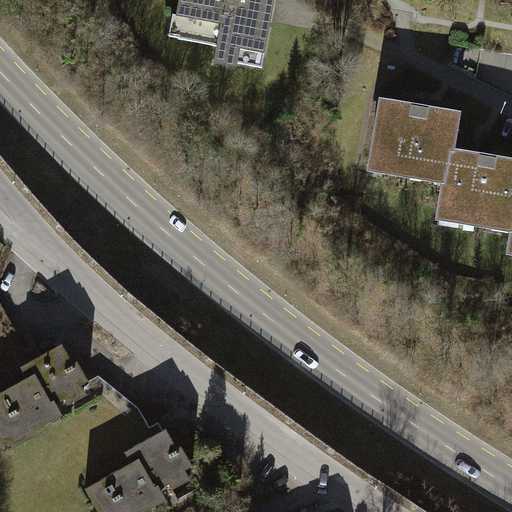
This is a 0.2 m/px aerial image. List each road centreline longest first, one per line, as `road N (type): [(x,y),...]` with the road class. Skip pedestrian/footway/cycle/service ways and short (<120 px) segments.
road 1 (secondary): [(0,71),(128,198),(235,289),(379,400),(511,486)]
road 2 (residential): [(0,188),(63,263),(135,325),(387,511)]
